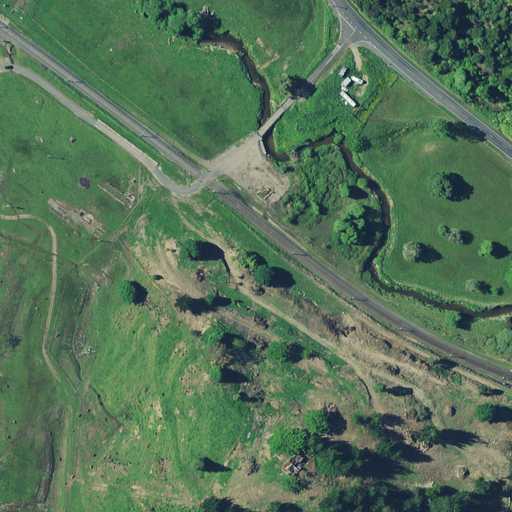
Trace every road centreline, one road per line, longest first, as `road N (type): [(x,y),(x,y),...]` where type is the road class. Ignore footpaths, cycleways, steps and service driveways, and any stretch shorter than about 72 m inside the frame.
road 1 (track): [(0,68),(44,85),(170,185),(194,186),(235,161)]
road 2 (primary): [(511,152),(360,24)]
road 3 (unclassified): [(235,161),(360,24)]
